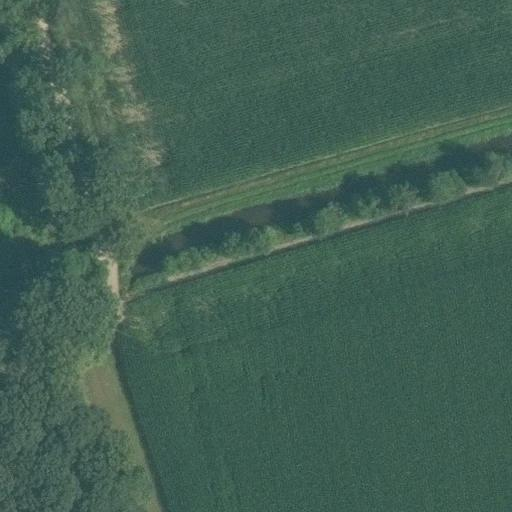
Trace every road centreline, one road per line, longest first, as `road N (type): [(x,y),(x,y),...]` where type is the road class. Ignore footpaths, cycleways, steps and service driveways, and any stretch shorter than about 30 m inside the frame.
road 1 (track): [(511,141),(125,254),(107,275)]
road 2 (track): [(28,0),(107,275)]
